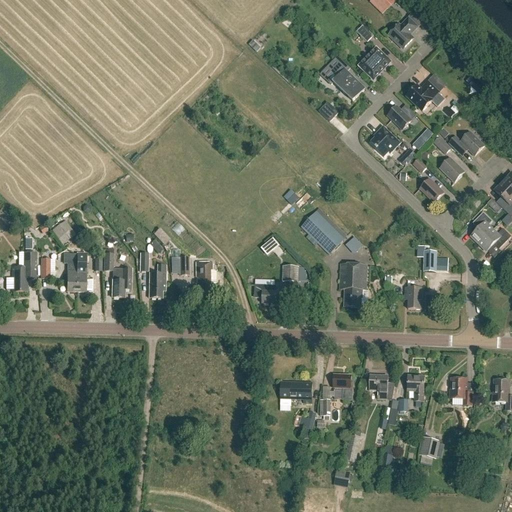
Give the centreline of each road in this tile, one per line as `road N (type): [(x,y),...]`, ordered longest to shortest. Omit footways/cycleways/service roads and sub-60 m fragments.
road 1 (tertiary): [(0,327),(473,342)]
road 2 (track): [(249,333),(226,261),(0,42)]
road 3 (residential): [(440,229),(354,146),(354,129),(428,44)]
road 4 (track): [(153,330),(135,511)]
road 5 (residential): [(473,342),(468,260),(440,229)]
road 6 (track): [(427,0),(511,85)]
